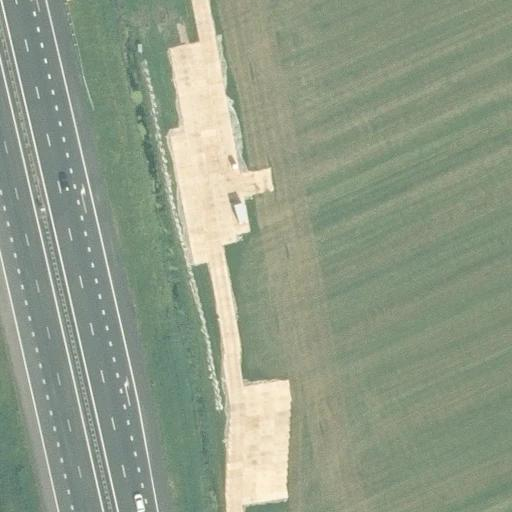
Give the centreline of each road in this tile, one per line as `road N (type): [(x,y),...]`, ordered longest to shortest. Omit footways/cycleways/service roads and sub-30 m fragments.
road 1 (motorway): [(134,511),(15,0)]
road 2 (motorway): [(0,139),(84,511)]
